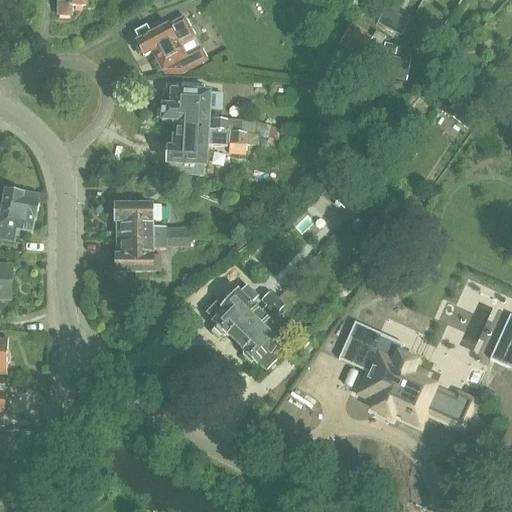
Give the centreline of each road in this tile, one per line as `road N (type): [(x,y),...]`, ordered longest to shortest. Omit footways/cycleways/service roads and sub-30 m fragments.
road 1 (residential): [(356,511),(233,450),(119,376),(79,331)]
road 2 (residential): [(62,163),(95,138),(107,107),(90,70),(27,73),(0,100)]
road 3 (residential): [(79,331),(65,356),(63,511)]
road 4 (residential): [(79,331),(65,301),(62,163)]
